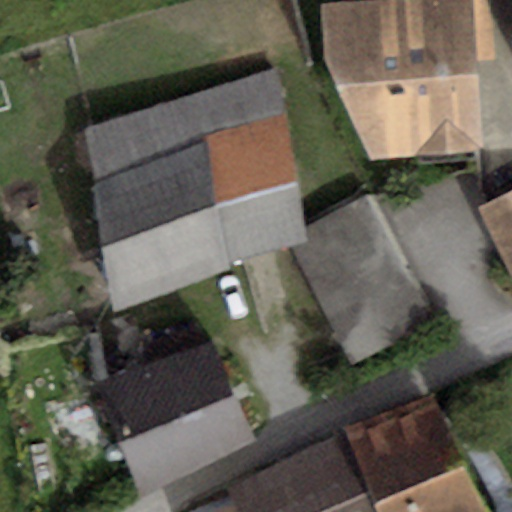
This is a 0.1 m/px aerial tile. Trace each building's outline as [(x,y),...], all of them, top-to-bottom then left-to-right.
[(492,0),(351,0),(320,3),(323,60),(370,159),(486,148),(479,58),(497,57),(492,0)] [(278,67),(84,129),(112,310),(292,247),(308,241),(305,226),(278,67)] [(511,191),(479,208),(511,280),(511,191)] [(367,195),(305,226),(308,241),(292,247),(351,368),(434,324),(367,195)] [(214,337),(97,382),(139,488),(255,442),(214,337)] [(344,427),(345,432),(380,511),(482,511),(449,432),(434,395),(344,427)] [(234,502),(210,511),(380,511),(345,432),(229,488),(234,502)]
